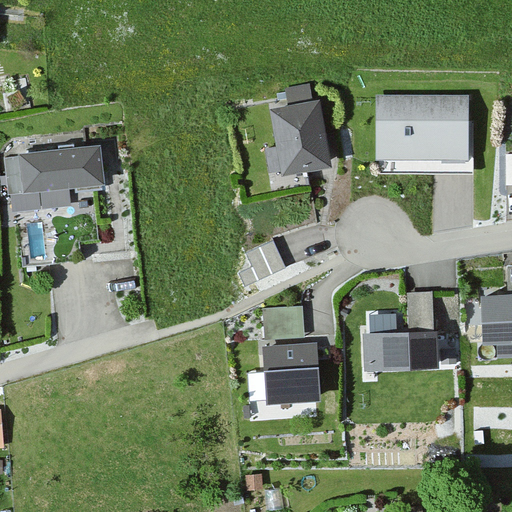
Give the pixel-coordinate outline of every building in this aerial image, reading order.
[(293,103),(274,106),(293,172),(339,163),(333,133),(339,95),(326,85),(310,83),(288,87),(293,103)] [(465,96),(379,96),(379,153),(465,153),(465,96)] [(24,148),(28,187),(112,179),(108,140),(24,148)] [(272,177),(285,175),(279,141),(266,143),(272,177)] [(258,274),(283,263),(272,236),(246,247),(258,274)] [(511,289),(484,290),(485,335),(511,334),(511,289)] [(306,304),(263,307),(265,338),(307,335),(306,304)] [(434,328),(365,332),(366,362),(436,358),(434,328)] [(272,345),(275,400),(329,397),(326,342),(272,345)] [(6,408),(0,408),(0,444),(8,444),(6,408)]
